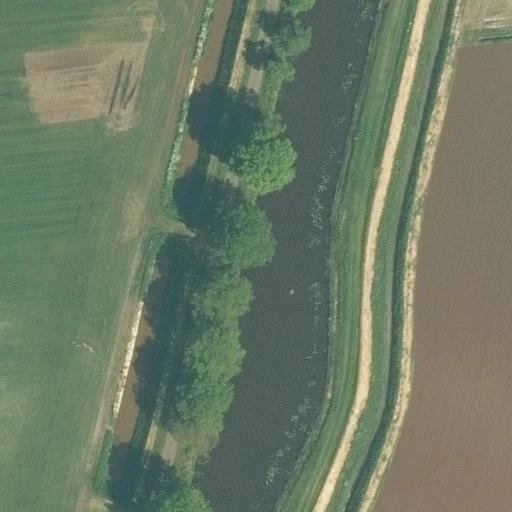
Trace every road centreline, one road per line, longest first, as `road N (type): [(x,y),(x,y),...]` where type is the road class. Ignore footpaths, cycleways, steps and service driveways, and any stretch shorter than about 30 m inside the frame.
road 1 (unclassified): [(157,511),(276,0)]
road 2 (track): [(397,0),(354,200),(343,374),(294,511)]
